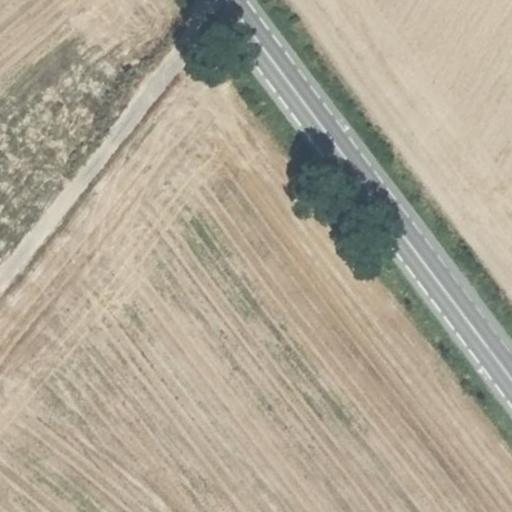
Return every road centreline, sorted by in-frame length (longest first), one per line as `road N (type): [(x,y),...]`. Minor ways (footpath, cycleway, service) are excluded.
road 1 (secondary): [(511,375),(230,0)]
road 2 (track): [(0,275),(225,0)]
